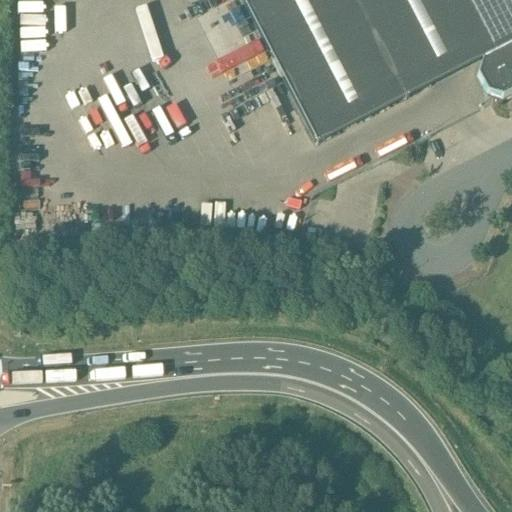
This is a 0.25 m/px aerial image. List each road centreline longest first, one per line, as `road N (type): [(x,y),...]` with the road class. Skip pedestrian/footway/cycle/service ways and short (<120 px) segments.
road 1 (trunk): [(471,511),(376,415),(297,378),(204,366),(0,376)]
road 2 (trunk): [(0,419),(205,382),(287,388),(328,402),(390,442),(438,511)]
road 3 (residential): [(499,158),(430,191),(402,215),(407,246),(441,257),(468,245),(491,189)]
